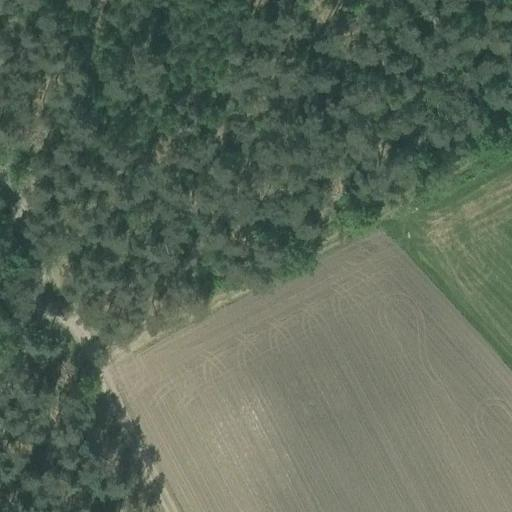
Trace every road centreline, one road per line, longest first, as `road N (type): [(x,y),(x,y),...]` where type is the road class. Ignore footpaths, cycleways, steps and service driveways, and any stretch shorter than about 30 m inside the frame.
road 1 (track): [(511,135),(94,363)]
road 2 (track): [(171,511),(0,170)]
